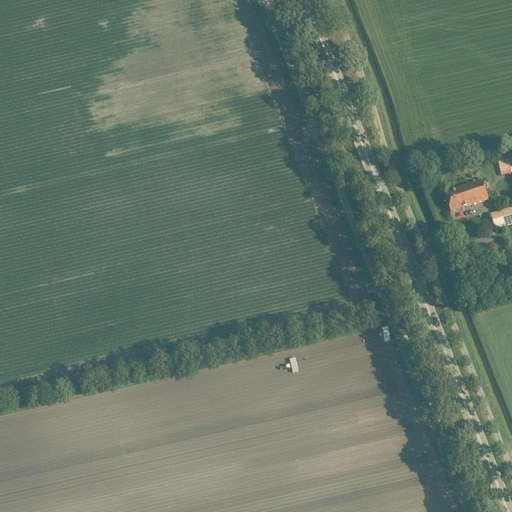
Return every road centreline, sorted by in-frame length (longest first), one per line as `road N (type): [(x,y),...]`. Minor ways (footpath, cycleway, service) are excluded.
road 1 (unclassified): [(262,0),(467,511)]
road 2 (primary): [(508,511),(304,0)]
road 3 (unclassified): [(511,473),(329,0)]
